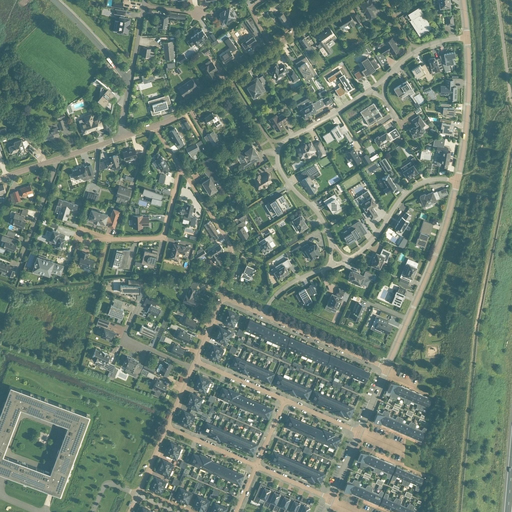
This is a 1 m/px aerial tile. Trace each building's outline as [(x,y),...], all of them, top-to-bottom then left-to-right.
[(279,4),(276,0),(275,0),(269,3),(272,8),(279,4)] [(367,0),(364,2),(365,2),(361,4),(365,12),(365,11),(370,20),(375,17),(370,8),(377,5),(375,3),(376,2),(374,0),(367,0)] [(419,6),(407,14),(409,16),(407,17),(409,21),(412,19),(417,27),(415,28),(419,36),(432,28),(427,20),(425,22),(420,14),(422,12),(419,6)] [(221,13),(220,14),(221,14),(217,16),(218,18),(218,19),(220,23),(224,20),(226,23),(235,18),(234,17),(236,16),(233,10),(231,11),(229,8),(225,11),(225,10),(221,12),(221,13)] [(125,15),(126,11),(115,9),(114,14),(121,15),(120,17),(120,16),(118,25),(115,25),(114,31),(127,33),(128,28),(129,28),(130,23),(129,23),(130,18),(124,17),(125,15)] [(276,15),(285,27),(290,23),(281,11),(276,15)] [(341,16),(337,19),(337,20),(337,21),(341,28),(348,24),(350,27),(355,24),(352,21),(353,20),(349,13),(342,17),(341,16)] [(167,16),(160,15),(159,22),(156,22),(156,27),(158,27),(158,28),(166,29),(167,16)] [(243,22),(251,33),(252,35),(241,43),(245,49),(249,46),(250,47),(253,44),(252,44),(256,41),(253,36),(257,34),(254,30),(246,19),(243,22)] [(329,28),(319,36),(322,40),(323,41),(324,41),(326,44),(328,41),(329,42),(330,41),(329,41),(332,39),(335,40),(337,38),(333,34),(329,28)] [(196,45),(207,37),(202,30),(198,33),(197,32),(195,34),(191,37),(192,39),(187,42),(191,46),(195,43),(196,45)] [(304,37),(300,40),(309,53),(313,50),(304,37)] [(226,53),(220,57),(224,63),(230,59),(231,60),(235,58),(231,52),(236,48),(229,38),(225,40),(230,47),(225,51),(226,53)] [(381,51),(375,55),(381,64),(387,59),(385,57),(384,55),(383,56),(382,54),(383,54),(388,51),(389,50),(390,50),(392,54),(399,49),(394,42),(395,42),(394,39),(393,40),(391,38),(385,42),(386,45),(380,49),(381,51)] [(322,40),(319,42),(323,47),(319,49),(324,56),(328,53),(328,54),(331,51),(326,44),(324,41),(323,41),(322,40)] [(172,41),(163,42),(165,60),(174,59),(172,41)] [(364,46),(359,49),(361,52),(366,49),(368,52),(371,51),(367,44),(364,46)] [(151,48),(143,47),(141,56),(153,58),(153,54),(150,54),(151,48)] [(444,55),(439,55),(445,71),(450,70),(448,64),(454,63),(453,58),(456,57),(455,52),(447,53),(444,54),(444,55)] [(183,53),(177,58),(178,60),(178,61),(179,63),(180,62),(180,63),(187,59),(183,53)] [(312,65),(314,63),(312,60),(313,59),(310,53),(306,55),(312,65)] [(317,59),(316,60),(319,65),(325,61),(321,54),(316,57),(317,59)] [(305,57),(302,60),(302,61),(297,64),(296,63),(306,79),(316,73),(310,64),(306,57),(305,57)] [(361,69),(354,73),(358,79),(364,75),(365,76),(369,73),(371,72),(372,72),(375,70),(375,69),(379,66),(374,58),(369,61),(367,57),(362,60),(361,61),(362,61),(363,64),(364,65),(365,67),(361,70),(361,69)] [(443,69),(439,58),(435,60),(434,57),(428,59),(431,68),(434,67),(436,71),(443,69)] [(202,69),(207,76),(206,77),(208,79),(209,79),(210,80),(216,75),(214,72),(218,70),(212,62),(206,66),(202,69)] [(275,64),(269,68),(270,70),(269,70),(271,74),(272,74),(276,79),(276,80),(277,80),(280,78),(284,76),(283,74),(287,72),(293,82),(298,79),(293,70),(289,73),(284,65),(281,67),(281,68),(280,68),(279,68),(278,66),(277,67),(275,64)] [(420,64),(411,70),(417,78),(420,76),(422,78),(426,75),(427,76),(430,74),(425,64),(421,66),(420,64)] [(335,90),(339,97),(345,93),(345,92),(347,90),(348,91),(352,88),(349,83),(348,82),(349,81),(347,78),(346,78),(344,75),(343,75),(340,70),(327,78),(330,83),(331,83),(330,82),(335,79),(339,76),(342,81),(338,84),(339,86),(340,87),(335,90),(335,89),(335,90)] [(153,74),(141,76),(144,84),(155,80),(153,74)] [(165,75),(157,78),(158,81),(159,81),(162,89),(167,87),(167,86),(168,86),(165,75)] [(265,90),(257,77),(253,80),(253,81),(251,83),(252,84),(247,87),(254,97),(262,92),(265,90)] [(192,79),(185,84),(186,85),(179,90),(184,97),(189,94),(198,87),(192,79)] [(409,83),(407,81),(404,83),(402,80),(401,81),(403,84),(395,89),(397,91),(394,93),(397,91),(401,97),(400,97),(401,98),(403,97),(409,93),(410,96),(411,95),(415,93),(409,84),(411,83),(410,82),(409,83)] [(453,87),(453,80),(446,80),(446,86),(441,86),(441,93),(445,93),(449,94),(448,99),(451,99),(452,99),(456,99),(456,89),(456,87),(453,87)] [(99,99),(97,100),(104,106),(106,104),(111,109),(112,110),(113,101),(110,98),(114,94),(114,93),(101,83),(101,86),(99,99)] [(171,105),(168,95),(149,100),(151,106),(152,106),(154,113),(152,114),(152,115),(161,112),(159,108),(171,105)] [(325,104),(326,105),(332,101),(329,95),(323,99),(322,99),(325,104)] [(325,104),(322,99),(323,99),(322,98),(319,100),(312,104),(312,103),(300,110),(304,117),(316,111),(316,110),(324,105),(324,104),(325,104)] [(71,103),(65,107),(69,113),(74,112),(71,103)] [(373,103),(360,111),(364,117),(366,116),(367,118),(365,119),(369,125),(382,117),(378,111),(376,112),(375,110),(377,109),(373,103)] [(449,107),(449,104),(442,103),(442,104),(441,113),(446,114),(446,116),(452,117),(453,114),(454,114),(455,108),(453,108),(449,107)] [(68,128),(65,117),(63,112),(56,115),(58,121),(61,130),(65,128),(65,129),(68,128)] [(207,115),(201,119),(203,123),(207,121),(208,124),(213,121),(218,128),(222,126),(216,116),(215,117),(212,113),(207,115)] [(276,131),(283,127),(281,123),(283,122),(288,119),(284,113),(277,117),(276,115),(269,119),(276,131)] [(80,125),(83,134),(90,131),(90,130),(95,129),(102,127),(99,118),(93,121),(91,115),(90,114),(84,116),(85,117),(84,117),(86,123),(80,125)] [(424,125),(419,117),(419,116),(413,120),(417,126),(414,128),(413,127),(410,129),(411,130),(411,131),(410,131),(412,134),(413,134),(415,137),(421,133),(421,132),(424,130),(422,126),(424,125)] [(440,118),(439,122),(441,122),(441,127),(442,128),(441,132),(452,134),(453,125),(454,124),(451,124),(451,120),(440,118)] [(187,121),(182,124),(186,130),(191,127),(187,121)] [(330,131),(323,136),(327,143),(336,138),(337,140),(343,137),(341,134),(347,131),(344,125),(340,127),(338,125),(339,125),(338,125),(335,126),(330,130),(331,131),(330,131)] [(44,138),(45,140),(51,138),(51,139),(59,136),(56,128),(42,133),(44,137),(43,137),(43,138),(44,138)] [(169,132),(178,148),(184,144),(175,128),(169,132)] [(386,132),(382,135),(379,137),(378,136),(375,138),(376,139),(375,139),(379,145),(383,143),(384,145),(399,135),(395,128),(387,134),(386,132)] [(208,134),(216,147),(222,143),(215,130),(208,134)] [(434,140),(433,146),(437,146),(436,152),(442,153),(440,162),(442,163),(441,166),(447,167),(447,163),(448,164),(450,151),(447,151),(448,148),(443,147),(445,138),(439,137),(434,140)] [(15,144),(9,146),(11,152),(17,150),(18,154),(26,152),(24,148),(26,147),(26,148),(33,154),(36,150),(29,144),(29,145),(25,140),(22,141),(22,139),(14,142),(15,144)] [(196,142),(186,148),(189,153),(191,152),(193,154),(196,152),(197,154),(201,152),(200,150),(205,147),(201,140),(196,143),(196,142)] [(313,147),(310,142),(305,144),(305,143),(301,145),(301,147),(296,149),(301,158),(305,155),(306,156),(307,156),(308,156),(309,156),(310,156),(310,155),(310,154),(310,153),(315,150),(314,150),(316,149),(318,152),(323,150),(324,150),(319,141),(314,144),(315,146),(313,147)] [(243,168),(259,158),(257,155),(257,154),(253,147),(248,149),(248,148),(239,154),(241,157),(243,158),(246,161),(240,164),(243,168)] [(373,155),(380,151),(378,147),(371,151),(373,155)] [(129,150),(123,152),(125,160),(126,160),(127,161),(129,160),(130,159),(129,159),(134,158),(136,164),(139,163),(143,151),(136,153),(134,148),(129,149),(129,150)] [(361,160),(353,148),(346,153),(348,157),(346,158),(349,162),(351,160),(353,165),(361,160)] [(168,166),(162,156),(160,157),(158,153),(154,156),(156,160),(155,160),(161,170),(163,170),(165,173),(169,170),(167,167),(168,166)] [(371,161),(366,154),(361,157),(366,164),(371,161)] [(108,160),(104,161),(107,167),(112,166),(112,167),(114,170),(121,168),(119,164),(116,155),(109,157),(110,160),(108,160)] [(204,167),(215,160),(212,156),(201,163),(204,167)] [(385,166),(388,170),(391,168),(385,158),(381,160),(384,165),(385,166)] [(413,165),(412,165),(410,162),(407,164),(409,167),(403,171),(407,178),(417,172),(413,165)] [(80,168),(73,170),(76,179),(82,177),(86,176),(87,179),(93,177),(94,173),(91,164),(86,166),(84,167),(84,166),(80,167),(80,168)] [(305,178),(301,181),(304,186),(305,188),(306,188),(310,193),(317,189),(314,185),(314,183),(313,184),(311,180),(313,179),(311,175),(318,171),(314,164),(301,173),(304,178),(305,178)] [(218,179),(214,173),(212,170),(207,174),(209,178),(202,182),(210,194),(217,189),(213,182),(218,179)] [(259,175),(254,178),(255,181),(254,182),(258,188),(259,189),(263,186),(264,187),(265,187),(266,187),(267,187),(267,186),(267,185),(267,184),(271,181),(269,177),(270,177),(270,176),(270,175),(270,174),(269,174),(268,174),(267,174),(261,178),(259,175)] [(383,189),(386,194),(386,193),(396,187),(388,175),(389,175),(388,174),(382,178),(382,179),(381,179),(386,188),(384,189),(383,189)] [(33,192),(30,185),(20,188),(22,197),(28,195),(28,194),(33,192)] [(116,195),(121,197),(120,200),(120,201),(126,203),(128,199),(130,193),(127,192),(128,189),(119,186),(118,188),(117,192),(118,193),(117,195),(116,195)] [(162,199),(162,200),(161,200),(163,194),(144,188),(142,193),(153,197),(151,203),(161,205),(162,199)] [(13,192),(13,193),(14,196),(11,197),(14,204),(17,203),(16,202),(21,200),(18,191),(13,192)] [(365,200),(361,203),(366,211),(366,210),(371,218),(377,215),(372,207),(376,204),(371,197),(367,191),(362,194),(365,200)] [(421,197),(424,205),(426,209),(433,206),(432,202),(435,200),(435,199),(439,198),(437,192),(433,193),(432,192),(425,195),(424,194),(421,195),(421,197)] [(280,195),(282,194),(265,204),(268,210),(269,209),(272,215),(271,215),(272,216),(289,206),(286,201),(284,201),(280,195)] [(323,201),(326,204),(327,203),(333,212),(338,209),(337,208),(340,206),(335,199),(337,197),(334,194),(323,201)] [(68,210),(68,208),(75,211),(77,205),(59,199),(57,205),(63,207),(61,214),(59,213),(58,217),(67,219),(69,210),(68,210)] [(181,207),(179,213),(184,214),(183,219),(191,221),(192,217),(191,216),(194,205),(187,204),(186,208),(181,207)] [(93,221),(95,221),(99,223),(100,222),(105,223),(105,222),(109,223),(108,226),(114,228),(119,211),(113,209),(111,217),(107,216),(108,215),(102,213),(102,212),(97,210),(97,211),(91,209),(89,218),(94,220),(93,221)] [(408,221),(411,215),(406,212),(403,217),(402,217),(395,228),(401,232),(408,221)] [(24,217),(15,213),(13,217),(14,218),(12,224),(23,228),(26,222),(23,221),(24,217)] [(133,228),(143,228),(142,226),(149,225),(148,217),(142,217),(142,215),(133,216),(133,228)] [(247,216),(246,215),(239,219),(239,220),(240,220),(241,222),(235,226),(237,230),(236,230),(243,240),(249,236),(244,227),(246,225),(243,221),(246,220),(246,218),(247,217),(246,216),(247,216)] [(297,232),(307,226),(302,219),(303,218),(302,216),(300,216),(293,220),(297,227),(295,228),(297,232)] [(218,233),(210,221),(205,224),(208,228),(207,229),(212,237),(210,238),(212,242),(218,237),(216,234),(218,233)] [(360,236),(363,234),(358,226),(361,224),(359,221),(349,227),(351,231),(344,236),(348,244),(354,240),(356,238),(356,239),(361,236),(360,236)] [(425,228),(426,226),(425,225),(423,225),(423,224),(418,237),(417,237),(418,237),(417,237),(415,243),(425,247),(429,235),(428,235),(427,235),(429,230),(430,230),(430,231),(431,227),(428,226),(427,229),(425,228)] [(61,248),(65,239),(64,238),(65,235),(59,233),(59,232),(53,230),(49,240),(50,240),(49,243),(55,245),(55,246),(61,248)] [(3,235),(1,239),(4,241),(5,241),(3,247),(14,251),(16,245),(14,244),(15,240),(6,237),(3,235)] [(272,248),(270,245),(268,243),(273,240),(270,235),(259,242),(261,245),(260,245),(262,249),(262,250),(264,254),(266,253),(266,252),(272,248)] [(298,242),(290,247),(292,252),(301,246),(298,242)] [(209,255),(207,257),(210,260),(210,265),(217,265),(222,262),(217,254),(223,250),(224,250),(220,244),(208,252),(209,255)] [(317,249),(319,248),(316,244),(314,245),(314,244),(309,247),(307,244),(301,248),(303,251),(303,252),(305,255),(306,255),(308,254),(311,258),(313,257),(314,257),(316,256),(316,255),(317,255),(318,254),(319,253),(317,249)] [(173,249),(170,257),(174,258),(173,260),(178,261),(179,257),(177,257),(179,252),(183,253),(182,256),(187,257),(189,248),(186,247),(178,245),(178,246),(174,245),(173,249)] [(373,261),(372,265),(379,268),(383,260),(387,262),(391,252),(383,248),(380,255),(376,253),(376,254),(376,253),(374,257),(372,260),(373,261)] [(153,268),(158,251),(152,249),(152,251),(144,250),(142,262),(149,263),(148,266),(153,268)] [(130,250),(124,250),(123,253),(116,251),(113,263),(120,265),(119,268),(125,268),(130,250)] [(204,250),(195,256),(197,259),(206,253),(204,250)] [(80,257),(78,264),(83,265),(84,266),(83,270),(90,272),(91,268),(92,268),(94,260),(87,258),(88,253),(82,251),(81,257),(80,257)] [(54,262),(49,260),(43,258),(43,257),(41,257),(40,257),(38,257),(36,263),(36,262),(35,264),(36,264),(34,270),(49,275),(50,271),(61,274),(63,266),(53,262),(54,262)] [(291,264),(288,259),(280,264),(282,266),(274,271),(278,278),(289,272),(286,268),(291,264)] [(416,272),(417,269),(416,268),(417,268),(416,267),(418,263),(408,259),(406,263),(410,265),(407,272),(403,270),(400,277),(410,281),(412,278),(415,271),(416,272)] [(9,265),(5,263),(0,261),(0,269),(6,272),(8,273),(7,275),(13,277),(15,271),(9,269),(8,268),(9,265)] [(254,268),(252,267),(253,264),(249,262),(249,261),(244,272),(242,272),(240,275),(251,280),(253,276),(251,275),(254,268)] [(351,275),(349,279),(360,284),(361,283),(367,286),(369,280),(372,274),(365,271),(363,276),(352,271),(352,272),(351,272),(350,275),(351,275)] [(137,288),(139,288),(140,288),(140,286),(144,286),(144,287),(146,287),(147,287),(148,279),(132,279),(132,280),(132,285),(120,285),(120,287),(121,287),(121,289),(121,290),(121,292),(124,292),(124,293),(132,293),(132,297),(134,298),(136,298),(137,297),(137,288)] [(299,293),(296,294),(299,301),(300,301),(299,300),(302,298),(303,299),(304,301),(305,304),(307,303),(308,303),(308,302),(312,300),(309,296),(309,295),(315,291),(316,292),(312,285),(305,289),(305,288),(298,292),(299,293)] [(193,296),(196,290),(190,287),(187,294),(186,294),(183,302),(188,304),(188,303),(195,306),(198,299),(193,296)] [(395,294),(392,302),(399,305),(402,297),(404,298),(405,294),(404,294),(405,290),(399,287),(397,291),(396,290),(394,294),(395,294)] [(332,294),(327,304),(332,306),(331,307),(332,307),(331,309),(336,311),(337,308),(341,299),(346,301),(349,293),(345,291),(339,288),(337,293),(336,295),(332,294)] [(119,308),(120,304),(122,305),(123,301),(114,297),(112,301),(114,302),(113,305),(111,304),(111,306),(110,306),(109,307),(110,308),(108,313),(122,318),(124,313),(122,312),(123,309),(119,308)] [(157,302),(146,297),(143,304),(149,307),(148,309),(148,311),(149,311),(149,312),(154,315),(155,315),(157,316),(160,308),(155,306),(157,302)] [(365,305),(358,302),(352,318),(359,321),(365,305)] [(236,320),(238,314),(231,311),(231,310),(228,309),(225,313),(227,314),(226,316),(236,320)] [(193,328),(196,322),(192,320),(193,318),(187,316),(186,316),(185,315),(184,318),(185,318),(183,324),(193,328)] [(233,326),(236,320),(226,316),(225,318),(224,317),(222,321),(233,326)] [(387,324),(388,321),(379,317),(376,323),(378,324),(376,328),(379,330),(378,331),(381,333),(382,331),(388,334),(391,326),(387,324)] [(114,336),(115,332),(108,330),(109,328),(107,328),(108,326),(109,322),(101,319),(99,323),(105,325),(104,328),(102,327),(101,331),(103,332),(101,336),(105,338),(106,338),(106,339),(110,340),(110,339),(111,340),(113,336),(114,336)] [(250,332),(255,322),(249,320),(249,321),(246,326),(245,330),(250,332)] [(256,335),(261,324),(255,322),(250,332),(256,335)] [(262,337),(266,327),(261,324),(256,335),(262,337)] [(139,332),(152,338),(154,334),(157,335),(156,335),(160,337),(164,328),(161,326),(158,332),(155,331),(152,330),(153,328),(148,326),(147,328),(142,325),(141,328),(140,328),(140,329),(139,332)] [(228,338),(231,339),(234,331),(228,328),(227,330),(219,327),(217,333),(228,338)] [(267,340),(272,329),(266,327),(262,337),(267,340)] [(190,336),(186,334),(187,332),(180,329),(180,330),(179,329),(178,331),(179,332),(177,338),(187,342),(188,340),(189,340),(190,337),(190,336)] [(273,342),(277,332),(272,329),(267,340),(273,342)] [(278,345),(283,334),(277,332),(273,342),(278,345)] [(226,343),(228,338),(217,333),(214,338),(226,343)] [(284,347),(288,336),(283,334),(278,345),(284,347)] [(291,350),(295,339),(290,337),(285,348),(291,350)] [(296,352),(301,342),(295,339),(291,350),(296,352)] [(302,355),(306,344),(301,342),(296,352),(302,355)] [(181,356),(184,349),(180,348),(181,346),(174,343),(174,344),(173,343),(172,345),(173,346),(171,352),(181,356)] [(221,355),(223,349),(212,344),(210,348),(211,348),(210,351),(221,355)] [(307,357),(312,347),(306,344),(302,355),(307,357)] [(313,360),(318,349),(312,347),(307,357),(313,360)] [(107,354),(107,353),(103,351),(102,352),(96,349),(92,356),(93,357),(92,359),(98,362),(99,359),(103,361),(101,365),(107,367),(106,369),(112,372),(115,365),(109,362),(109,364),(107,363),(110,356),(107,354)] [(319,362),(323,352),(318,349),(313,360),(319,362)] [(218,361),(221,355),(210,351),(210,353),(209,352),(207,357),(210,358),(210,357),(218,361)] [(324,364),(329,354),(323,352),(319,362),(324,364)] [(331,367),(336,357),(330,355),(325,365),(331,367)] [(136,366),(138,361),(127,356),(127,357),(126,356),(124,360),(125,361),(123,365),(134,370),(133,372),(133,373),(134,372),(136,373),(135,377),(137,378),(141,368),(138,367),(136,366)] [(237,368),(241,358),(235,356),(231,365),(237,368)] [(337,370),(341,359),(336,357),(331,367),(337,370)] [(242,371),(246,361),(241,358),(237,368),(236,369),(242,371)] [(342,372),(347,362),(341,359),(337,370),(342,372)] [(159,372),(167,376),(172,365),(164,361),(163,365),(161,364),(159,364),(157,370),(157,371),(159,372)] [(248,372),(252,363),(246,361),(242,371),(247,374),(248,372)] [(348,375),(352,364),(347,362),(342,372),(348,375)] [(253,375),(257,366),(252,363),(248,372),(253,375)] [(143,364),(141,368),(153,373),(155,369),(143,364)] [(353,377),(358,367),(352,364),(348,375),(353,377)] [(259,377),(263,368),(257,366),(253,375),(259,377)] [(359,380),(363,369),(358,367),(353,377),(359,380)] [(264,380),(268,371),(263,368),(259,377),(264,380)] [(369,371),(363,369),(359,380),(364,382),(369,371)] [(270,382),(274,373),(273,373),(268,371),(264,380),(270,382),(269,382),(270,382)] [(279,386),(283,377),(278,375),(278,374),(277,374),(273,384),(274,384),(279,386)] [(199,375),(197,379),(198,380),(197,382),(207,386),(209,382),(212,384),(214,381),(205,377),(202,376),(199,375)] [(285,388),(289,379),(283,377),(279,386),(285,388)] [(166,385),(163,384),(163,382),(157,379),(155,378),(154,381),(156,381),(153,387),(152,389),(156,391),(157,389),(163,392),(164,389),(165,390),(167,387),(166,386),(166,385)] [(290,392),(294,382),(289,379),(285,388),(284,390),(290,392)] [(205,392),(207,386),(197,382),(196,384),(195,383),(193,387),(205,392)] [(296,393),(300,384),(294,382),(290,392),(295,395),(296,393)] [(393,398),(398,385),(390,382),(386,391),(391,393),(390,397),(393,398)] [(301,396),(305,387),(300,384),(296,393),(301,396)] [(401,397),(405,387),(401,386),(398,385),(393,398),(396,399),(398,396),(401,397)] [(69,411),(70,408),(68,407),(67,410),(64,409),(65,406),(61,405),(60,407),(57,406),(58,404),(47,399),(46,402),(43,401),(44,398),(40,397),(39,399),(36,398),(37,396),(33,394),(32,397),(29,396),(30,393),(13,387),(11,391),(9,390),(4,402),(7,403),(6,406),(3,405),(2,407),(5,408),(4,411),(1,410),(0,413),(0,414),(2,415),(1,419),(0,418),(0,469),(1,470),(0,472),(2,473),(3,471),(6,472),(5,474),(9,476),(10,473),(13,474),(13,477),(23,481),(24,479),(28,480),(27,482),(30,484),(31,481),(35,482),(34,485),(37,486),(38,484),(42,485),(41,488),(58,494),(59,490),(62,491),(66,479),(64,478),(65,475),(67,476),(68,473),(66,472),(67,469),(69,470),(71,466),(68,465),(69,462),(72,463),(76,452),(73,451),(75,448),(77,449),(79,445),(76,444),(77,441),(80,442),(81,438),(79,437),(80,434),(82,435),(89,418),(85,416),(86,414),(74,409),(73,412),(69,411)] [(228,390),(228,389),(223,387),(222,387),(217,398),(223,401),(224,399),(228,390)] [(310,389),(305,387),(301,396),(307,398),(306,398),(307,398),(311,389),(310,389)] [(411,391),(409,390),(409,389),(405,387),(401,397),(404,399),(403,402),(406,403),(411,391)] [(229,401),(234,391),(229,388),(228,388),(228,389),(228,390),(224,399),(229,401)] [(316,402),(320,393),(315,391),(315,390),(314,390),(310,400),(311,400),(316,402)] [(418,394),(415,393),(416,392),(411,390),(411,391),(406,403),(409,405),(411,402),(414,403),(418,394)] [(239,394),(240,393),(239,393),(234,391),(229,401),(235,403),(239,394)] [(199,404),(202,398),(191,393),(188,399),(199,404)] [(322,404),(326,395),(320,393),(316,402),(322,404)] [(425,397),(424,397),(422,395),(418,393),(418,394),(414,403),(417,404),(416,408),(419,409),(425,397)] [(244,397),(239,394),(235,403),(240,406),(244,397)] [(327,407),(331,398),(326,395),(322,404),(327,407)] [(429,398),(425,396),(424,397),(425,397),(419,409),(422,410),(424,407),(427,409),(431,400),(428,398),(429,398)] [(240,406),(239,408),(245,411),(250,399),(244,397),(240,406)] [(333,409),(337,400),(331,398),(327,407),(333,409)] [(197,409),(199,404),(188,399),(186,404),(197,409)] [(250,399),(245,411),(250,413),(251,411),(255,402),(250,399)] [(338,413),(342,403),(337,400),(333,409),(332,411),(338,413)] [(257,413),(261,404),(255,402),(251,411),(257,413)] [(349,402),(348,405),(344,414),(349,416),(349,417),(355,405),(354,405),(349,403),(349,402)] [(344,414),(348,405),(342,403),(338,413),(343,415),(343,416),(344,414)] [(263,415),(266,406),(261,404),(257,413),(263,415)] [(267,420),(272,409),(272,408),(272,409),(266,406),(263,415),(262,417),(262,418),(262,417),(267,420)] [(183,414),(182,417),(192,421),(194,415),(183,410),(182,414),(183,414)] [(381,424),(387,411),(384,410),(382,413),(377,411),(373,420),(381,424)] [(388,427),(392,417),(389,416),(389,412),(387,411),(381,424),(384,425),(384,426),(388,427)] [(285,426),(285,428),(290,430),(291,428),(295,419),(290,416),(289,416),(285,426)] [(395,429),(400,417),(397,416),(395,419),(392,417),(388,427),(392,429),(392,428),(394,429),(395,429)] [(189,427),(192,421),(182,417),(181,419),(180,418),(178,423),(181,424),(182,423),(189,427)] [(401,432),(405,423),(402,422),(403,418),(400,417),(395,429),(394,429),(394,430),(398,432),(398,431),(401,432)] [(291,428),(290,430),(296,432),(297,430),(301,421),(295,419),(291,428)] [(297,430),(296,432),(301,435),(302,433),(306,424),(301,421),(297,430)] [(408,435),(413,423),(410,421),(408,424),(405,423),(401,432),(401,433),(405,435),(405,434),(408,435)] [(209,434),(213,425),(207,422),(203,432),(209,434)] [(414,438),(418,429),(415,427),(416,424),(413,423),(408,435),(407,436),(411,438),(412,437),(414,438)] [(308,435),(312,426),(306,424),(302,433),(308,435)] [(214,438),(218,427),(213,425),(209,434),(208,435),(208,436),(208,435),(214,438)] [(308,435),(306,438),(312,440),(313,437),(317,428),(312,426),(308,435)] [(220,439),(224,430),(218,427),(214,438),(219,440),(220,439)] [(421,430),(418,429),(414,438),(414,439),(418,440),(421,441),(427,429),(424,427),(421,430)] [(323,431),(322,431),(317,428),(313,437),(319,440),(323,431)] [(319,440),(318,442),(323,444),(324,442),(329,432),(323,429),(322,431),(323,431),(319,440)] [(225,441),(229,432),(224,430),(220,439),(225,441)] [(231,443),(235,434),(229,432),(225,441),(231,443)] [(334,435),(334,436),(334,434),(329,432),(324,442),(330,444),(334,435)] [(236,446),(240,437),(235,434),(231,443),(236,446)] [(330,444),(329,447),(334,449),(335,447),(339,438),(334,436),(334,435),(330,444)] [(242,448),(246,439),(240,437),(236,446),(242,448)] [(247,451),(251,442),(246,439),(242,448),(247,451)] [(169,446),(168,448),(178,452),(181,446),(173,443),(174,442),(170,441),(168,445),(169,446)] [(256,444),(251,442),(247,451),(253,453),(252,453),(253,453),(257,444),(256,444)] [(166,449),(165,453),(176,458),(178,459),(180,453),(178,452),(168,448),(167,450),(166,449)] [(276,463),(280,454),(274,452),(274,451),(270,461),(276,463)] [(363,467),(368,454),(360,451),(356,460),(361,462),(360,466),(363,467)] [(199,456),(199,455),(194,453),(189,462),(190,463),(190,462),(195,465),(199,456)] [(201,467),(205,457),(200,454),(199,455),(199,456),(195,465),(201,467)] [(281,465),(285,456),(280,454),(276,463),(281,465)] [(371,467),(375,457),(371,455),(371,456),(368,454),(363,467),(365,468),(368,465),(371,467)] [(287,468),(291,459),(285,456),(281,465),(287,468)] [(210,460),(211,459),(205,457),(201,467),(206,469),(210,460)] [(376,473),(381,460),(379,459),(379,458),(375,457),(371,467),(374,468),(373,472),(376,473)] [(171,470),(173,464),(162,459),(160,465),(171,470)] [(292,470),(296,461),(291,459),(287,468),(292,470)] [(216,463),(210,460),(206,469),(212,472),(216,463)] [(384,472),(388,462),(384,461),(381,460),(376,473),(379,474),(381,471),(384,472)] [(298,473),(302,464),(296,461),(292,470),(298,473)] [(389,478),(395,466),(392,465),(392,464),(388,462),(384,472),(387,474),(386,477),(389,478)] [(217,474),(221,465),(216,463),(212,472),(217,474)] [(303,475),(307,466),(302,464),(298,473),(303,475)] [(168,475),(171,470),(160,465),(157,470),(168,475)] [(223,477),(227,468),(221,465),(217,474),(223,477)] [(308,479),(313,468),(307,466),(303,475),(302,477),(303,477),(303,476),(308,479)] [(400,478),(403,470),(397,467),(391,479),(394,481),(397,477),(400,478)] [(228,479),(232,470),(227,468),(223,477),(228,479)] [(314,480),(318,471),(313,468),(308,479),(314,481),(315,480),(314,480)] [(234,481),(238,472),(232,470),(228,479),(234,481)] [(405,485),(410,473),(403,470),(400,478),(403,479),(402,484),(405,485)] [(324,473),(318,471),(314,480),(315,480),(320,482),(320,483),(324,473)] [(243,475),(238,472),(234,481),(239,484),(244,475),(243,474),(243,475)] [(413,484),(417,475),(410,473),(405,485),(407,486),(410,482),(413,484)] [(423,478),(417,475),(413,484),(416,485),(415,490),(418,491),(423,478)] [(154,481),(153,483),(163,487),(166,481),(155,477),(153,480),(154,481)] [(351,493),(357,481),(354,479),(352,482),(347,480),(343,490),(351,493)] [(358,497),(362,487),(359,485),(359,482),(357,481),(351,493),(354,494),(354,495),(358,497)] [(163,487),(153,483),(152,485),(151,484),(149,489),(153,491),(153,489),(161,493),(163,487)] [(269,490),(265,488),(266,485),(260,483),(253,501),(258,503),(261,497),(265,499),(269,490)] [(365,499),(370,486),(367,485),(365,488),(362,487),(358,497),(361,498),(362,497),(365,499)] [(371,502),(375,492),(372,491),(373,487),(370,486),(365,499),(367,500),(367,501),(371,502)] [(279,494),(274,492),(275,490),(270,487),(269,490),(265,499),(263,505),(268,507),(271,501),(275,503),(279,494)] [(181,500),(186,490),(180,488),(175,499),(179,500),(179,499),(181,500)] [(191,493),(186,490),(181,500),(183,501),(183,502),(187,504),(191,493)] [(378,505),(383,492),(380,491),(378,494),(375,492),(371,502),(375,504),(375,503),(378,505)] [(289,499),(284,497),(285,494),(280,492),(279,494),(275,503),(273,509),(278,511),(280,505),(285,508),(289,499)] [(387,508),(390,500),(387,499),(388,494),(385,493),(380,505),(387,508)] [(198,509),(203,498),(197,495),(193,506),(198,509)] [(299,503),(294,501),(295,498),(290,496),(289,499),(285,508),(283,511),(289,511),(290,510),(295,511),(299,503)] [(393,511),(399,499),(396,497),(393,501),(390,500),(387,508),(393,511)] [(209,500),(203,498),(198,509),(204,511),(209,500)] [(395,511),(400,511),(403,506),(400,505),(401,500),(399,499),(393,511),(395,511)] [(305,503),(300,500),(299,503),(295,511),(294,511),(307,511),(309,507),(304,505),(305,503)] [(217,511),(221,505),(215,503),(210,511),(217,511)] [(408,511),(412,504),(409,503),(406,507),(403,506),(400,511),(408,511)]
